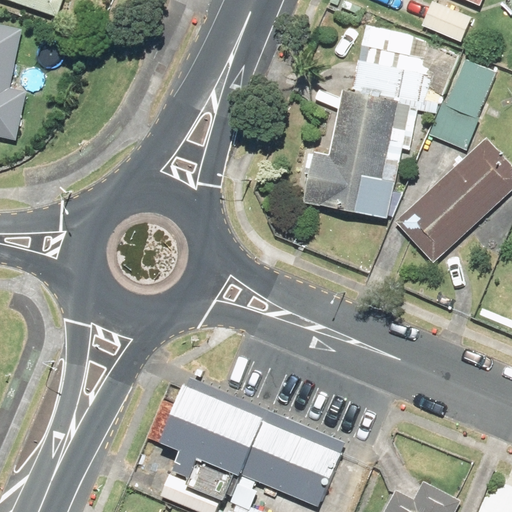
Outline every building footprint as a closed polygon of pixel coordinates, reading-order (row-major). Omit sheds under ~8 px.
[(9,0),(55,15),(59,0),(9,0)] [(439,0),(434,0),(426,23),(465,39),(475,15),(439,0)] [(6,85),(19,26),(0,22),(0,138),(12,141),(24,89),(6,85)] [(436,40),(371,28),(360,90),(348,88),(335,156),(319,153),(309,207),(395,223),(408,150),(415,151),(436,40)] [(504,73),(471,58),(436,135),(469,150),(504,73)] [(511,194),(511,153),(496,136),(402,221),(439,261),(511,194)] [(341,445),(196,385),(172,441),(318,501),(341,445)] [(456,511),(465,497),(427,477),(416,497),(400,488),(387,511),(456,511)]
